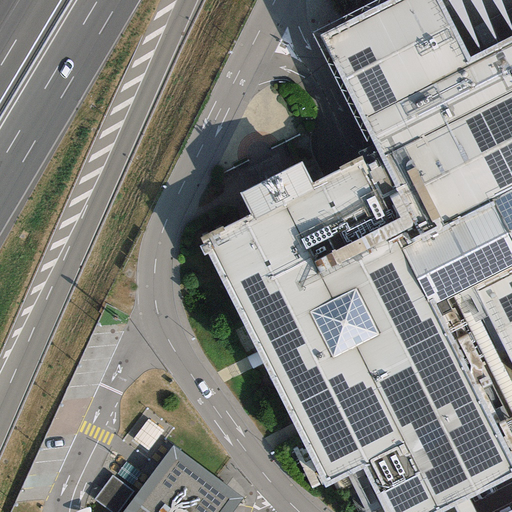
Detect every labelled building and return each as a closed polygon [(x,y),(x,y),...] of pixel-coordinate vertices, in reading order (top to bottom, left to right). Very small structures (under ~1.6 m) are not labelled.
[(511,511),(511,41),(511,42),(472,62),(440,0),(389,0),(318,36),(376,151),(312,183),(280,199),(250,214),(199,240),(324,488),(346,477),(364,511),(369,511),(380,507),(383,511),(442,511),(453,507),(455,511),(511,511)] [(511,41),(511,0),(440,0),(472,62),(511,41)] [(280,199),(312,183),(301,161),(239,193),(250,214),(280,199)] [(129,430),(148,446),(167,423),(147,407),(129,430)] [(228,492),(172,450),(154,474),(125,511),(233,511),(241,502),(228,492)] [(117,511),(133,493),(111,477),(93,500),(108,511),(117,511)]
